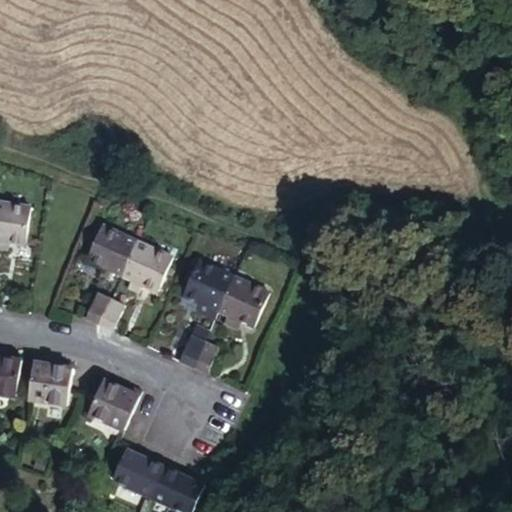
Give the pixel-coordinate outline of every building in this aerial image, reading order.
[(0,200),(0,249),(8,251),(10,240),(28,243),(33,205),(0,200)] [(116,271),(125,275),(140,242),(106,226),(90,259),(107,266),(103,276),(111,281),(116,271)] [(140,242),(125,275),(133,279),(129,288),(139,293),(144,284),(160,291),(174,258),(140,242)] [(222,310),(237,277),(202,262),(187,295),(204,303),(199,312),(209,316),(213,307),(222,310)] [(270,292),(237,277),(222,310),(231,315),(226,325),(236,329),(240,319),(256,326),(270,292)] [(89,318),(103,325),(115,299),(100,292),(89,318)] [(115,299),(103,325),(115,331),(128,305),(115,299)] [(196,368),(208,341),(194,334),(182,361),(196,368)] [(221,347),(208,341),(196,368),(209,374),(221,347)] [(0,355),(0,393),(18,397),(24,360),(1,356),(0,355)] [(37,362),(31,399),(69,405),(76,369),(50,364),(37,362)] [(91,414),(126,429),(143,395),(131,390),(108,378),(91,414)] [(143,395),(145,390),(134,384),(131,390),(143,395)] [(114,480),(154,497),(168,467),(158,463),(143,457),(130,449),(114,480)] [(143,457),(158,463),(160,458),(146,451),(143,457)] [(168,467),(154,497),(185,511),(193,511),(207,485),(192,479),(180,472),(168,467)] [(182,468),(180,472),(192,479),(195,473),(182,468)]
